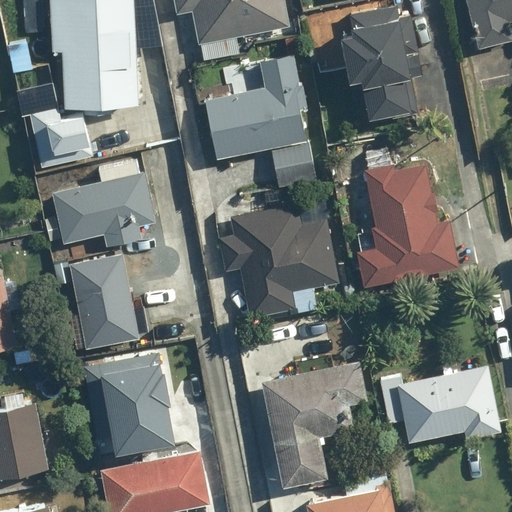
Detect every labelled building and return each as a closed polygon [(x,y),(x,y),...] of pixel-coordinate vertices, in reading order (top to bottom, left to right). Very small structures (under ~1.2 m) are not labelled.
[(133,0),(50,0),(53,47),(57,47),(60,105),(139,101),(137,67),(128,68),(126,29),(135,28),(133,0)] [(172,0),(175,11),(191,8),(201,59),(239,51),(235,34),(290,22),(285,0),(172,0)] [(511,0),(469,0),(480,44),(511,36),(511,30),(509,17),(511,16),(511,0)] [(404,49),(396,8),(350,17),(353,30),(341,32),(355,104),(367,101),(369,113),(411,105),(404,72),(422,68),(418,47),(404,49)] [(206,96),(217,153),(307,137),(301,107),(307,106),(303,81),(298,81),(293,49),(225,62),(230,91),(206,96)] [(85,111),(29,118),(35,163),(91,156),(85,111)] [(310,141),(270,148),(276,182),(316,176),(310,141)] [(101,176),(50,188),(62,238),(101,228),(105,244),(142,235),(138,222),(155,218),(143,168),(138,169),(135,157),(98,166),(101,176)] [(366,165),(366,167),(376,246),(357,248),(361,280),(455,269),(448,217),(439,218),(435,188),(430,189),(427,163),(394,167),(394,162),(366,165)] [(225,270),(238,267),(248,313),(296,303),(294,291),(341,282),(327,215),(301,221),(297,200),(231,213),(234,228),(217,232),(225,270)] [(70,265),(84,349),(137,340),(123,256),(70,265)] [(0,345),(15,343),(3,275),(0,275),(0,345)] [(301,369),(261,376),(280,482),(325,474),(318,434),(353,427),(348,400),(366,396),(359,357),(333,362),(331,352),(299,358),(301,369)] [(86,366),(101,455),(174,442),(158,354),(86,366)] [(488,363),(402,379),(400,372),(377,377),(386,420),(405,416),(409,438),(463,428),(464,434),(501,427),(488,363)] [(0,473),(47,464),(34,398),(0,404),(0,473)] [(99,465),(107,511),(144,511),(210,501),(201,448),(99,465)] [(306,493),(308,511),(384,511),(382,495),(389,494),(385,465),(341,471),(344,488),(306,493)] [(0,511),(51,511),(49,501),(0,510),(0,511)]
